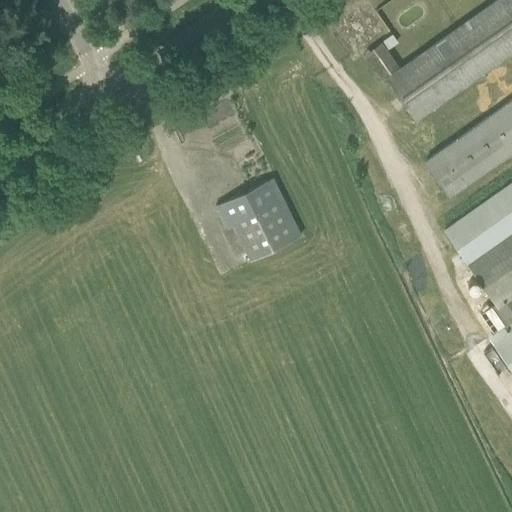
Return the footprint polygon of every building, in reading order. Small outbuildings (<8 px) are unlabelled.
[(511,0),(495,0),(385,78),(414,119),(511,49),(511,98),(423,161),(449,197),(511,151),(511,0)] [(244,263),(300,235),(271,177),(215,204),(244,263)] [(466,264),(511,231),(511,180),(443,230),(466,264)] [(480,313),(493,332),(511,318),(511,231),(466,264),(494,303),(480,313)] [(511,318),(493,332),(487,336),(511,372),(511,318)]
